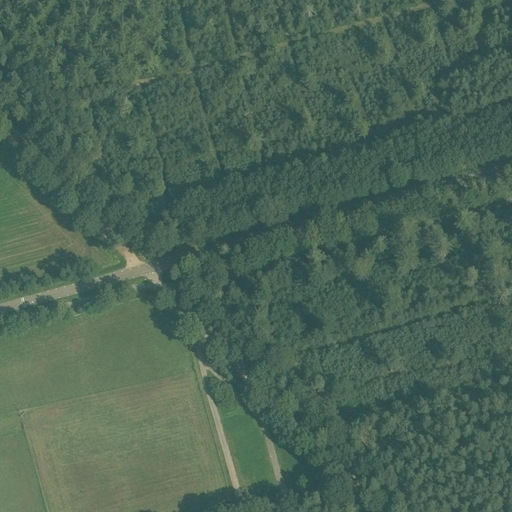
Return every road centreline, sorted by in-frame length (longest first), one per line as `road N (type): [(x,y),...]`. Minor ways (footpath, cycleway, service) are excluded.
road 1 (tertiary): [(511,169),(144,269)]
road 2 (track): [(262,418),(287,497),(261,510),(242,505),(197,324)]
road 3 (unclassified): [(351,482),(144,269)]
road 4 (track): [(0,125),(144,269)]
road 5 (tertiary): [(144,269),(23,303)]
